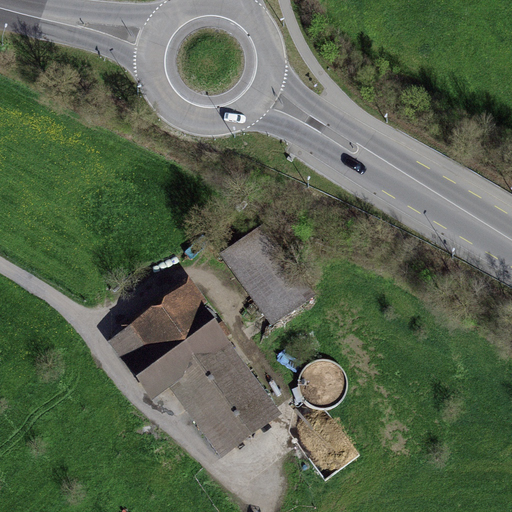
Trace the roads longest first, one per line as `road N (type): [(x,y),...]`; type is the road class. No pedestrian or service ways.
road 1 (tertiary): [(511,240),(261,92)]
road 2 (tertiary): [(156,39),(154,77),(176,109),(213,120),(249,107),(261,92)]
road 3 (tertiary): [(0,0),(156,39)]
